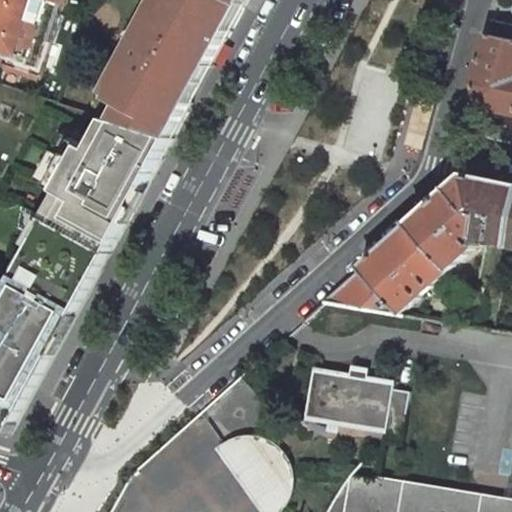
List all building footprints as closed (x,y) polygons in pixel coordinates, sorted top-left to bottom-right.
[(0,0),(0,45),(44,59),(53,33),(56,35),(67,0),(0,0)] [(174,0),(169,11),(161,7),(126,68),(133,72),(117,101),(129,108),(120,122),(173,139),(209,73),(248,0),(174,0)] [(0,53),(45,68),(56,35),(53,33),(44,59),(0,45),(0,53)] [(511,112),(511,40),(489,35),(476,83),(485,107),(511,112)] [(56,223),(112,253),(121,235),(136,206),(173,139),(120,122),(110,119),(93,149),(70,136),(60,153),(55,150),(45,167),(51,170),(45,181),(62,191),(71,196),(56,223)] [(64,133),(55,150),(60,153),(70,136),(64,133)] [(39,178),(45,181),(51,170),(45,167),(39,178)] [(511,184),(468,175),(452,189),(472,212),(484,214),(479,236),(488,238),(494,240),(493,242),(511,245),(511,184)] [(472,212),(452,189),(412,225),(453,269),(479,246),(474,241),(479,236),(484,214),(472,212)] [(47,218),(56,223),(71,196),(62,191),(47,218)] [(40,238),(9,294),(53,318),(71,328),(99,277),(112,253),(56,223),(47,218),(23,205),(20,227),(40,238)] [(364,268),(404,314),(453,269),(412,225),(364,268)] [(401,316),(404,314),(364,268),(326,302),(401,316)] [(9,294),(8,298),(52,322),(69,331),(71,328),(53,318),(9,294)] [(0,430),(12,435),(69,331),(52,322),(8,298),(5,303),(0,301),(0,430)] [(367,379),(349,376),(315,371),(308,417),(386,430),(384,441),(402,444),(412,392),(395,389),(396,384),(367,379)] [(243,437),(228,448),(273,511),(275,511),(289,503),(294,470),(275,443),(243,437)] [(511,511),(511,498),(379,476),(378,479),(354,475),(343,492),(331,511),(511,511)]
